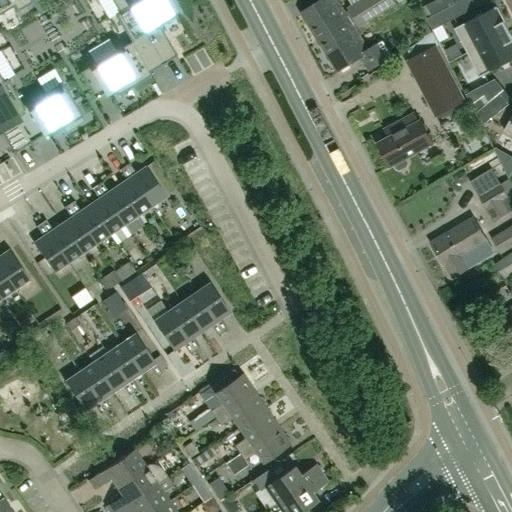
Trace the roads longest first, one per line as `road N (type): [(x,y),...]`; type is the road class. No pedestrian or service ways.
road 1 (secondary): [(472,444),(249,0)]
road 2 (residential): [(176,98),(294,305)]
road 3 (residential): [(0,199),(176,98)]
